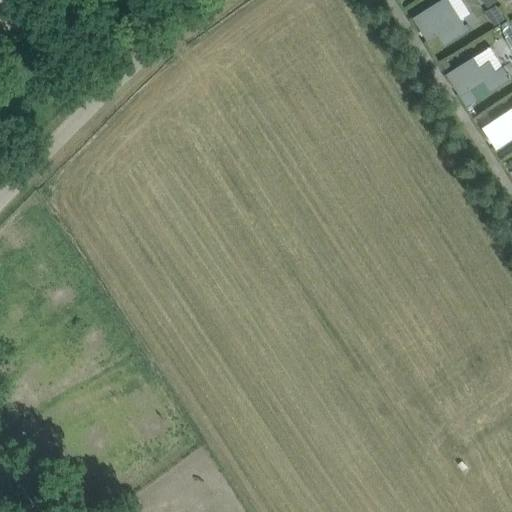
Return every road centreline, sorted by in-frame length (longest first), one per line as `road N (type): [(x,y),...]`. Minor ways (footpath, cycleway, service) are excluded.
road 1 (track): [(263,0),(207,38),(48,190),(256,511)]
road 2 (unclassified): [(215,0),(164,36),(0,200)]
